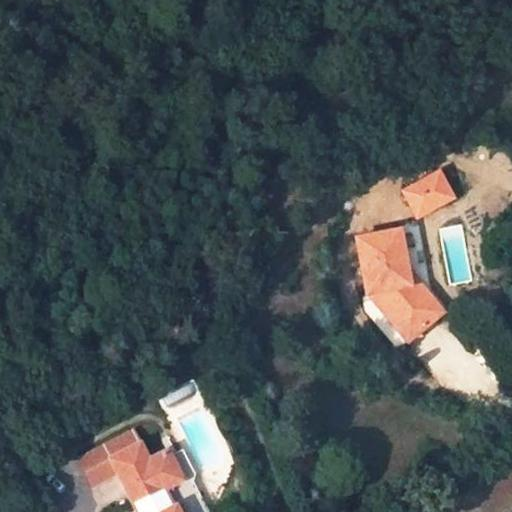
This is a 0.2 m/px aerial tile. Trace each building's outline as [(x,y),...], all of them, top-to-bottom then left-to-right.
[(439,177),(405,194),(409,203),(444,187),(439,177)] [(415,216),(450,199),(444,187),(409,203),(415,216)] [(356,241),(366,296),(373,295),(382,305),(378,309),(409,343),(437,317),(406,283),(404,273),(398,234),(356,241)] [(442,313),(404,273),(406,283),(437,317),(442,313)] [(366,296),(378,309),(382,305),(373,295),(366,296)] [(175,511),(165,491),(195,475),(185,455),(171,462),(166,453),(148,462),(139,445),(108,460),(115,472),(135,511),(175,511)] [(108,460),(103,449),(79,462),(92,485),(115,472),(108,460)]
